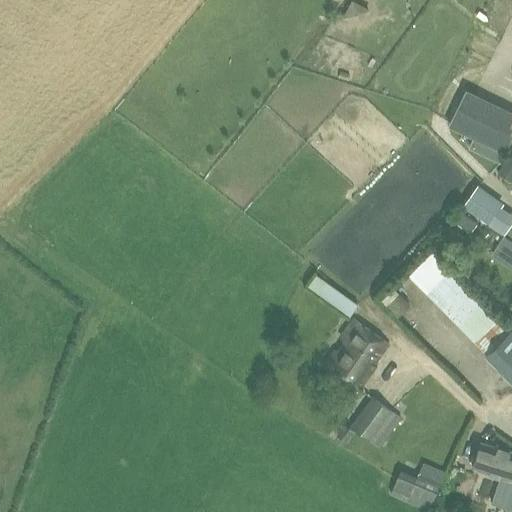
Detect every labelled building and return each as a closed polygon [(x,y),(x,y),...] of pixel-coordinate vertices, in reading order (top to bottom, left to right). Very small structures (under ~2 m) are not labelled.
[(360,23),(367,8),(352,0),(344,15),(360,23)] [(504,149),(511,132),(511,112),(465,89),(449,122),(491,142),(504,149)] [(506,150),(504,149),(491,142),(485,153),(501,161),(506,150)] [(479,184),(464,204),(488,223),(504,203),(479,184)] [(462,209),(455,219),(471,230),(477,221),(462,209)] [(422,231),(408,245),(418,255),(432,242),(422,231)] [(511,242),(503,236),(492,253),(511,266),(511,242)] [(307,285),(349,316),(358,304),(321,276),(316,273),(307,285)] [(337,349),(326,365),(359,388),(376,365),(374,363),(388,343),(353,318),(341,336),(347,340),(339,351),(337,349)] [(511,329),(487,352),(486,353),(511,380),(511,329)] [(380,447),(403,417),(374,395),(350,426),(357,430),(380,447)] [(337,435),(346,441),(353,430),(344,424),(337,435)] [(511,451),(480,442),(473,468),(511,479),(511,451)] [(446,471),(423,461),(406,501),(429,510),(446,471)] [(511,511),(511,499),(504,495),(496,511),(511,511)]
